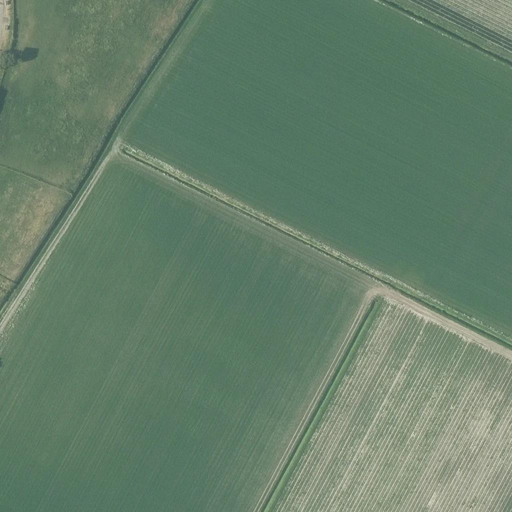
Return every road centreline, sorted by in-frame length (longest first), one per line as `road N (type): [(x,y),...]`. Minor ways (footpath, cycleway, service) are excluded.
road 1 (track): [(109,151),(511,356)]
road 2 (track): [(0,327),(109,151)]
road 3 (track): [(109,151),(204,0)]
